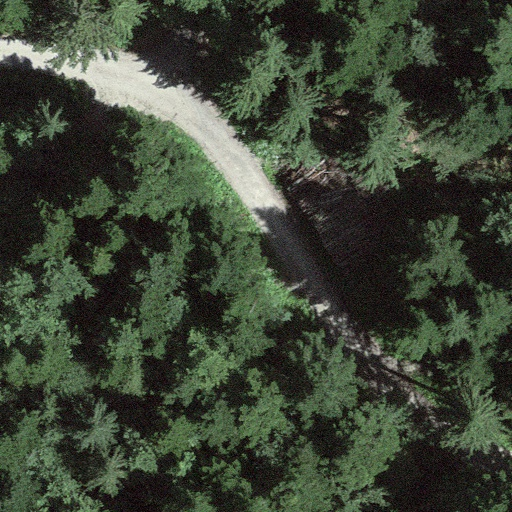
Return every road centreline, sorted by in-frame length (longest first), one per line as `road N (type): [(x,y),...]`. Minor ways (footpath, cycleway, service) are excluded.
road 1 (track): [(0,46),(146,67),(369,372),(460,444),(511,463)]
road 2 (track): [(0,181),(98,129),(146,67)]
